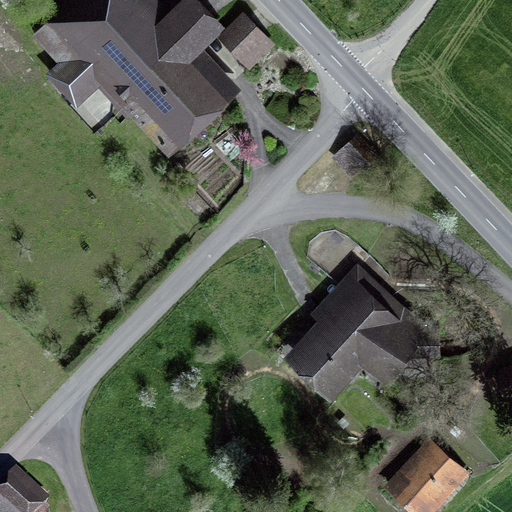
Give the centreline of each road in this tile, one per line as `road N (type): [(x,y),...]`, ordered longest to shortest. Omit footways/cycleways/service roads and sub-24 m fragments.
road 1 (unclassified): [(357,85),(266,199),(55,415)]
road 2 (tertiary): [(511,251),(357,85)]
